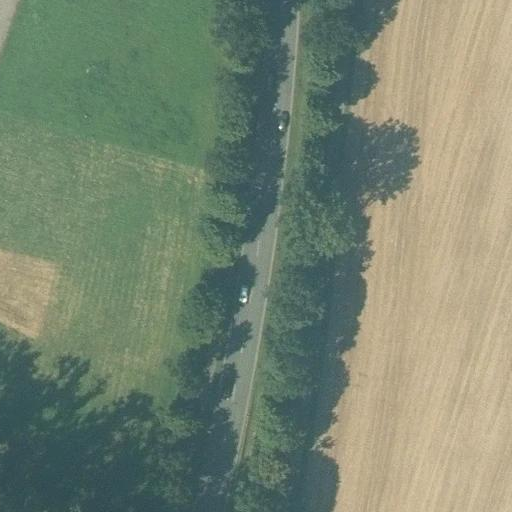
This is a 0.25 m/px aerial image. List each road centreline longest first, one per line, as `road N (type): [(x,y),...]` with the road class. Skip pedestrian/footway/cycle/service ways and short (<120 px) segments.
road 1 (primary): [(282,0),(254,293),(211,511)]
road 2 (track): [(287,511),(323,282),(352,0)]
